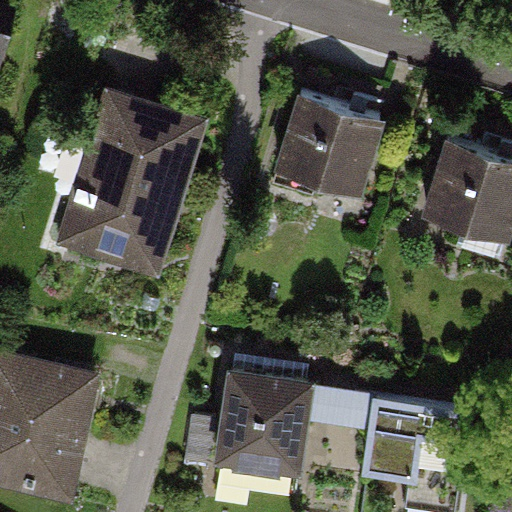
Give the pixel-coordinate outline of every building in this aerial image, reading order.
[(0,44),(12,6),(0,2),(0,44)] [(205,115),(112,89),(70,238),(163,265),(205,115)] [(388,120),(301,92),(275,172),(363,200),(388,120)] [(511,209),(511,150),(435,126),(405,220),(499,250),(511,209)] [(97,365),(0,344),(0,470),(72,485),(97,365)] [(305,377),(225,365),(210,464),(291,476),(305,377)] [(460,406),(369,393),(357,472),(448,486),(460,406)]
